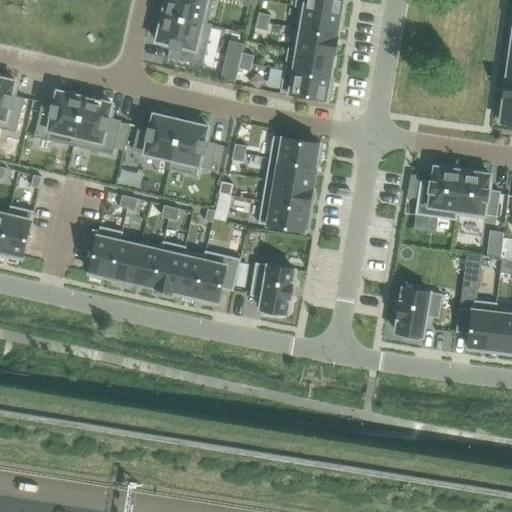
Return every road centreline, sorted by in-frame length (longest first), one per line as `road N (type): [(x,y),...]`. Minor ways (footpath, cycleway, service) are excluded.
road 1 (residential): [(0,282),(337,354)]
road 2 (residential): [(371,136),(120,85)]
road 3 (residential): [(337,354),(371,136)]
road 4 (residential): [(337,354),(511,378)]
road 5 (residential): [(511,150),(371,136)]
road 6 (residential): [(371,136),(395,0)]
road 7 (residential): [(120,85),(0,57)]
